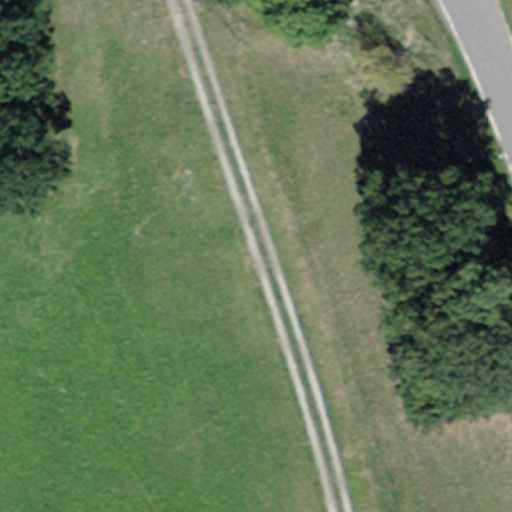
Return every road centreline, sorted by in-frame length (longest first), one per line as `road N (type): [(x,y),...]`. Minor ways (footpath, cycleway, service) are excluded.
road 1 (track): [(171,0),(264,273),(333,511)]
road 2 (tertiary): [(462,0),(511,128)]
